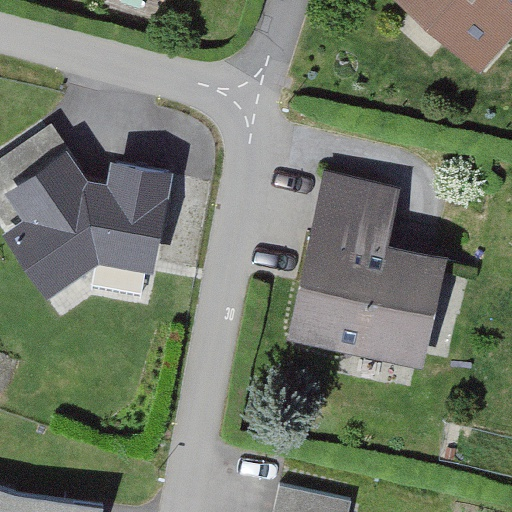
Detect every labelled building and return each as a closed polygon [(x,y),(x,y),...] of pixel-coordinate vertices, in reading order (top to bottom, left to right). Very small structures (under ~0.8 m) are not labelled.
[(511,0),(405,0),(478,64),(511,24),(511,0)] [(63,155),(47,130),(0,162),(17,186),(63,155)] [(141,294),(164,172),(117,163),(112,187),(82,182),(63,155),(17,186),(0,162),(0,202),(17,227),(12,230),(48,283),(98,249),(92,285),(141,294)] [(314,282),(304,326),(422,354),(433,306),(423,303),(434,256),(379,243),(393,184),(333,170),(322,215),(330,217),(321,253),(314,251),(307,281),(314,282)] [(346,511),(350,497),(279,482),(272,511),(346,511)] [(99,511),(103,500),(16,489),(0,484),(0,511),(99,511)]
